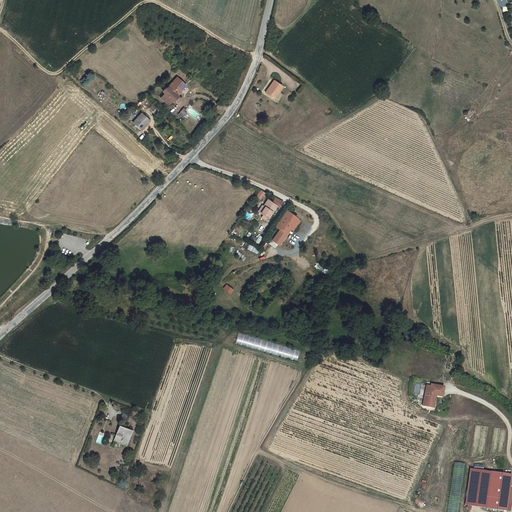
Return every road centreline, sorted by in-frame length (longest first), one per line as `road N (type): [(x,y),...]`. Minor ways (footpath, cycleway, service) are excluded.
road 1 (unclassified): [(271,0),(258,56),(233,107),(187,161),(0,335)]
road 2 (track): [(226,511),(256,453),(423,511)]
